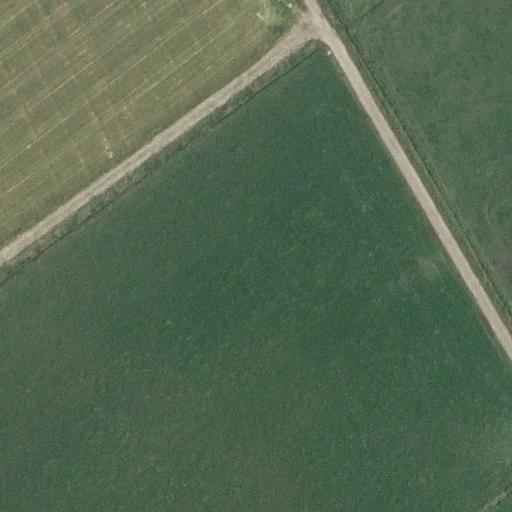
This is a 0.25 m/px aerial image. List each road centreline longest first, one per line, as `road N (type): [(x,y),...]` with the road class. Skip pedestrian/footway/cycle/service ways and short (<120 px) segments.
road 1 (track): [(511,352),(306,0)]
road 2 (track): [(318,22),(0,260)]
